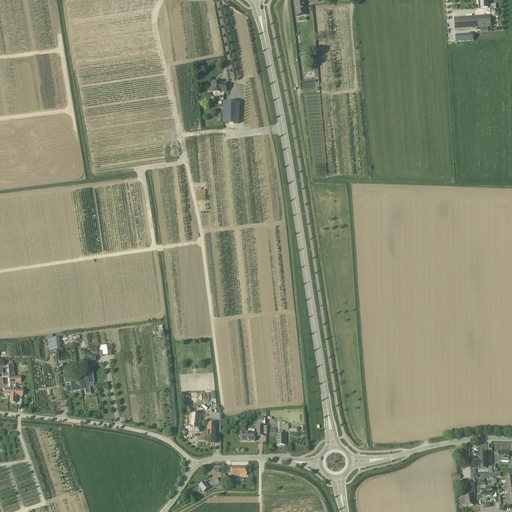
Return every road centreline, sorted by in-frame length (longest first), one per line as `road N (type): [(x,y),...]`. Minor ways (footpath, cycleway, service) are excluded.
road 1 (tertiary): [(265,45),(326,404)]
road 2 (unclassified): [(194,466),(152,434),(0,413)]
road 3 (residential): [(511,439),(465,439),(391,457)]
